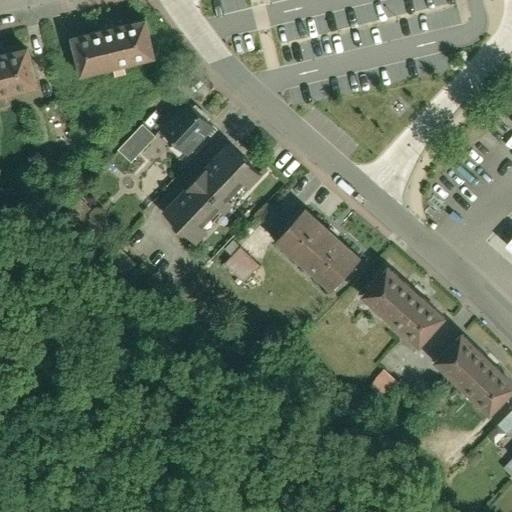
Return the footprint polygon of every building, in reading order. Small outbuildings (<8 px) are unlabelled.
[(154,60),(144,15),(64,33),(74,79),(110,71),(113,82),(127,78),(124,67),(154,60)] [(0,93),(39,84),(27,35),(0,41),(0,93)] [(83,90),(63,95),(69,128),(90,124),(83,90)] [(183,161),(213,126),(182,99),(158,127),(173,140),(167,147),(183,161)] [(131,163),(155,135),(142,123),(117,151),(131,163)] [(196,245),(263,172),(226,138),(159,211),(196,245)] [(327,291),(360,256),(303,202),(270,237),(327,291)] [(511,230),(503,241),(511,249),(511,230)] [(259,264),(239,245),(222,264),(241,283),(259,264)] [(417,344),(447,310),(387,258),(357,292),(417,344)] [(486,410),(511,384),(511,376),(461,324),(430,353),(486,410)] [(398,383),(382,369),(369,385),(386,398),(398,383)]
